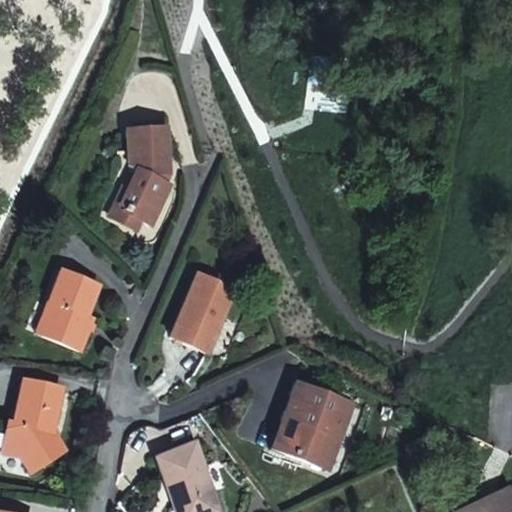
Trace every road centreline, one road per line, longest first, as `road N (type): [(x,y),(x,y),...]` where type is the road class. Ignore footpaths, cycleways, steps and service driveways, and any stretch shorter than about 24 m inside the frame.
road 1 (residential): [(99,511),(124,355),(210,159)]
road 2 (unknown): [(116,421),(237,390)]
